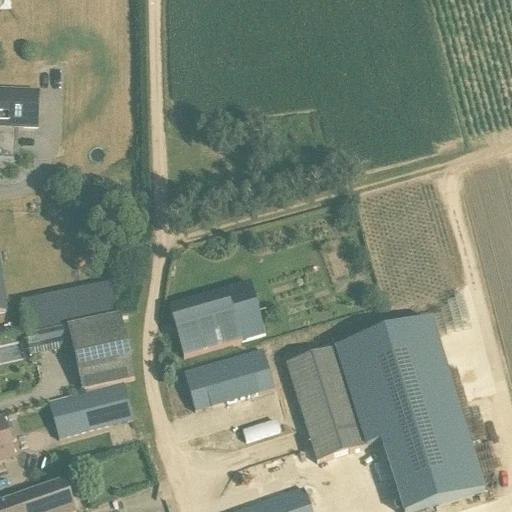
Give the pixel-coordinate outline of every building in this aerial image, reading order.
[(0,130),(37,132),(39,96),(0,94),(0,130)] [(170,306),(183,360),(270,338),(257,285),(170,306)] [(70,329),(75,350),(84,393),(135,382),(120,317),(70,329)] [(402,511),(429,511),(485,495),(431,323),(336,352),(367,451),(382,446),(402,511)] [(317,466),(367,451),(356,418),(336,352),(286,368),(317,466)] [(274,392),(263,354),(237,361),(248,400),(274,392)] [(201,372),(184,376),(195,415),(212,410),(201,372)] [(134,422),(123,386),(49,406),(59,443),(134,422)] [(0,420),(0,465),(14,462),(2,421),(0,420)] [(0,505),(0,511),(74,511),(64,484),(0,505)] [(310,511),(304,493),(248,511),(310,511)]
